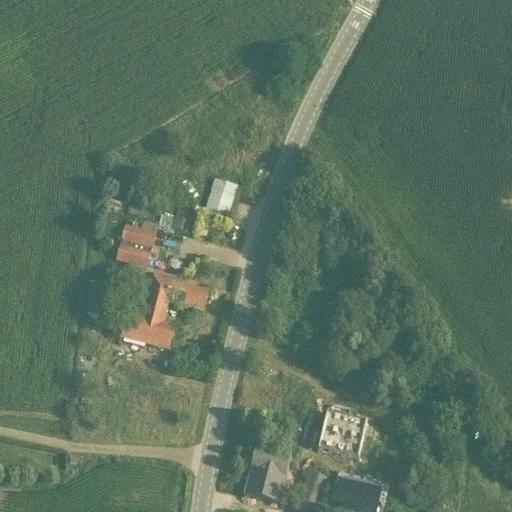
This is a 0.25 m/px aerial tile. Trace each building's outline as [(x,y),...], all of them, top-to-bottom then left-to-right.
[(209,212),(233,216),(238,185),(214,181),(209,212)] [(149,211),(130,206),(128,216),(147,222),(149,211)] [(193,217),(177,213),(172,233),(188,237),(193,217)] [(147,273),(158,229),(126,221),(115,264),(147,273)] [(192,291),(193,287),(156,277),(145,322),(127,318),(121,341),(168,353),(174,329),(162,326),(167,305),(203,314),(207,295),(192,291)] [(112,287),(88,285),(86,317),(109,319),(112,287)] [(350,412),(332,408),(330,419),(325,417),(316,454),(358,464),(366,427),(348,423),(350,412)] [(291,461),(256,452),(245,498),(279,507),(291,461)] [(315,511),(319,503),(326,483),(326,480),(308,475),(294,511),(315,511)] [(373,511),(378,494),(341,485),(335,511),(373,511)]
